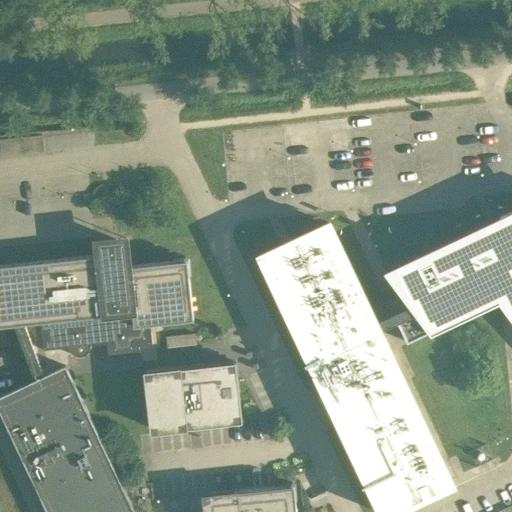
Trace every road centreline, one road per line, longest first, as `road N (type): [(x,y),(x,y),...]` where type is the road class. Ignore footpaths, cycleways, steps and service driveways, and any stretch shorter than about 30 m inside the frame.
road 1 (unclassified): [(0,109),(511,58)]
road 2 (unclassified): [(0,27),(262,0)]
